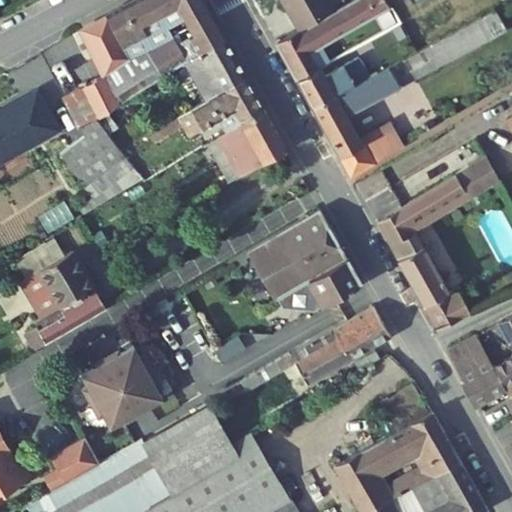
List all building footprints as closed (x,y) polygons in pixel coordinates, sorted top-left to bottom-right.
[(107,124),(180,78),(232,46),(206,0),(159,0),(90,37),(115,81),(75,104),(91,134),(107,124)] [(387,0),(360,0),(338,14),(305,35),(301,32),(281,44),(301,80),(321,68),(314,55),(391,7),(387,0)] [(338,14),(329,0),(283,0),(301,32),(305,35),(338,14)] [(497,9),(482,18),(492,36),(508,28),(497,9)] [(482,18),(471,24),(481,42),(492,36),(482,18)] [(378,72),(364,80),(316,106),(354,175),(397,150),(388,134),(375,140),(372,135),(362,141),(348,116),(481,42),(471,24),(381,76),(378,72)] [(254,83),(232,46),(180,78),(186,87),(199,80),(215,106),(254,83)] [(324,74),(321,68),(301,80),(316,106),(364,80),(352,58),(324,74)] [(270,113),(254,83),(215,106),(189,122),(201,142),(225,128),(230,136),(270,113)] [(45,95),(0,121),(0,173),(68,133),(45,95)] [(296,156),(270,113),(230,136),(223,140),(239,166),(245,163),(255,180),(296,156)] [(136,168),(107,124),(91,134),(96,142),(70,159),(97,202),(101,210),(146,183),(136,168)] [(214,146),(239,190),(255,180),(245,163),(239,166),(223,140),(214,146)] [(503,177),(490,155),(379,219),(443,334),(476,316),(460,291),(453,295),(414,228),(503,177)] [(284,303),(355,262),(326,213),(255,255),(284,303)] [(70,251),(36,272),(57,307),(51,310),(53,315),(41,322),(52,340),(104,308),(70,251)] [(368,285),(355,262),(284,303),(288,312),(321,314),(368,285)] [(381,309),(339,333),(358,365),(363,362),(369,374),(388,363),(381,351),(399,341),(381,309)] [(511,312),(497,320),(509,343),(486,355),(503,387),(507,396),(511,392),(511,312)] [(339,333),(257,380),(262,389),(304,365),(313,382),(308,385),(312,391),(358,365),(339,333)] [(222,359),(244,347),(236,334),(215,346),(222,359)] [(475,404),(503,387),(486,355),(475,335),(449,349),(467,380),(463,383),(475,404)] [(143,353),(93,381),(100,392),(95,394),(110,422),(115,420),(121,431),(171,403),(165,392),(170,389),(154,361),(150,364),(143,353)] [(257,380),(251,383),(256,392),(262,389),(257,380)] [(386,397),(398,415),(422,398),(410,380),(386,397)] [(241,449),(217,406),(153,442),(152,440),(124,455),(144,492),(155,511),(275,511),(261,485),(241,449)] [(276,411),(267,416),(272,424),(281,420),(276,411)] [(432,412),(332,468),(356,511),(367,511),(385,502),(370,477),(410,454),(424,479),(459,460),(432,412)] [(0,508),(44,483),(32,462),(27,465),(0,419),(0,508)] [(94,439),(60,459),(66,471),(74,484),(108,464),(94,439)] [(258,439),(241,449),(261,485),(279,475),(258,439)] [(108,511),(144,492),(124,455),(108,464),(74,484),(60,492),(28,510),(29,511),(108,511)] [(478,511),(487,507),(459,460),(424,479),(439,507),(429,511),(390,511),(385,502),(367,511),(478,511)] [(60,492),(74,484),(66,471),(53,478),(60,492)] [(287,511),(297,507),(279,475),(261,485),(275,511),(287,511)]
